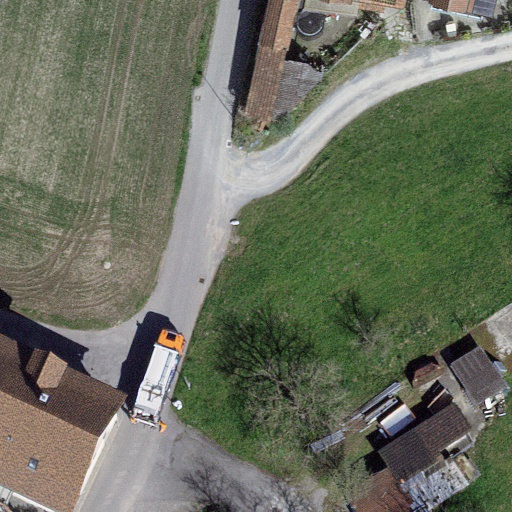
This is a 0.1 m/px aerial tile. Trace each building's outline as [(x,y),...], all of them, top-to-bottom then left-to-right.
[(269,0),(246,109),(270,115),(295,0),(269,0)] [(503,391),(480,354),(453,370),(477,408),(503,391)] [(0,489),(49,511),(72,511),(117,418),(0,363),(0,489)] [(391,472),(396,480),(467,436),(452,414),(383,457),(391,472)] [(465,487),(450,464),(416,486),(432,509),(465,487)] [(345,499),(352,511),(415,511),(396,480),(391,472),(345,499)]
